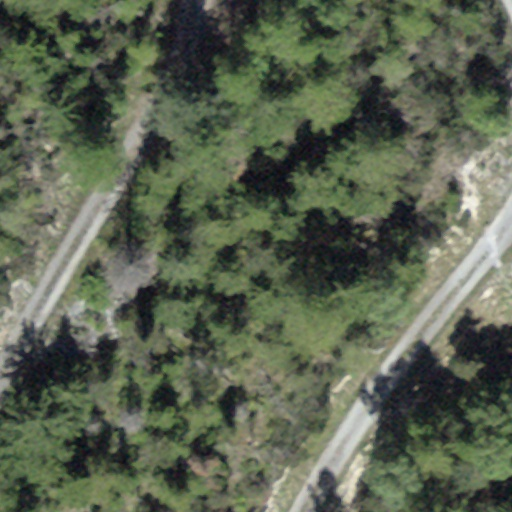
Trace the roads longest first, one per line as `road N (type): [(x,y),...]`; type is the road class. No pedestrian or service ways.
road 1 (track): [(0,366),(140,118),(169,50),(177,0)]
road 2 (track): [(511,213),(365,405),(301,511)]
